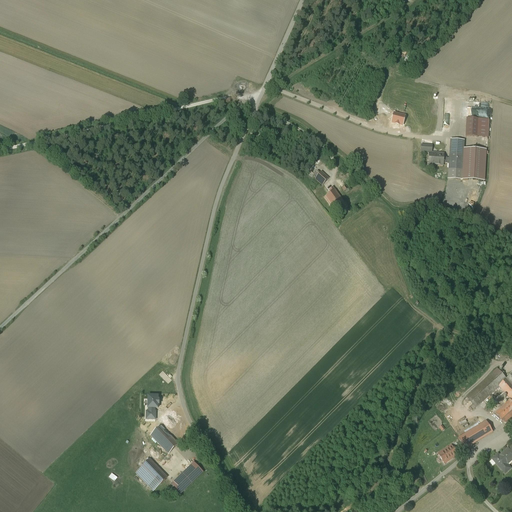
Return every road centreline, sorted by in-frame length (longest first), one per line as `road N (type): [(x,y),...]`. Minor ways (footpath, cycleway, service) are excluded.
road 1 (unclassified): [(245,511),(193,427),(179,364),(213,211),(302,0)]
road 2 (track): [(0,330),(245,95)]
road 3 (track): [(0,151),(245,95)]
road 4 (track): [(66,268),(178,376)]
